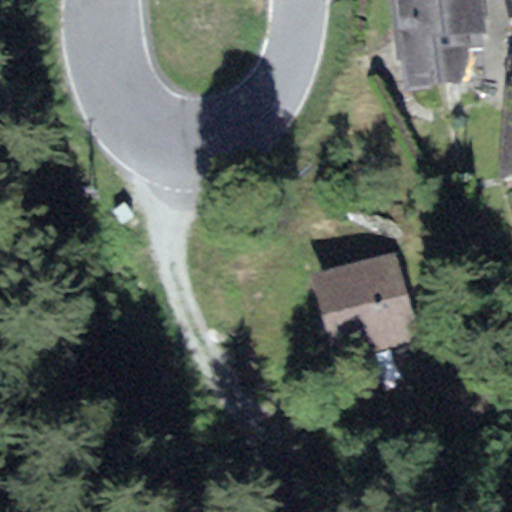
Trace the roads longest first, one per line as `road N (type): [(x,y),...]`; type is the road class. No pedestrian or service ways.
road 1 (track): [(172,133),(172,255),(211,366),(293,511)]
road 2 (tertiary): [(99,0),(128,100),(138,116),(172,133),(219,129),(263,102),(288,59),(299,0)]
